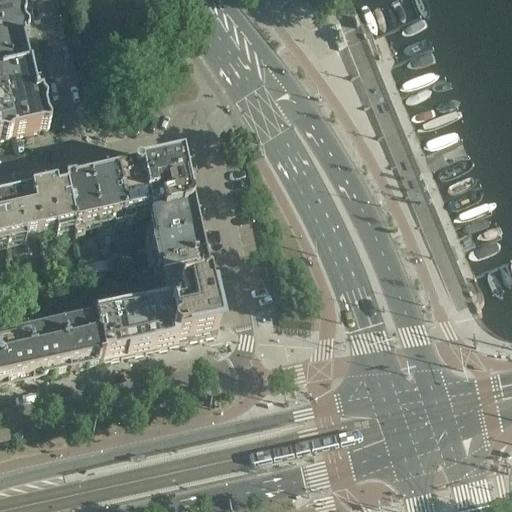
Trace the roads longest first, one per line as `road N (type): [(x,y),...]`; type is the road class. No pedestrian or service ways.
road 1 (residential): [(200,136),(246,344),(240,360),(0,417)]
road 2 (tertiary): [(388,400),(86,463),(0,507)]
road 3 (secondary): [(442,414),(369,226),(286,93)]
road 4 (secondary): [(266,107),(349,281),(388,400)]
road 5 (tertiary): [(153,511),(393,452)]
road 6 (residential): [(45,0),(81,163)]
road 7 (secondary): [(182,0),(266,107)]
road 8 (residential): [(81,163),(200,136)]
